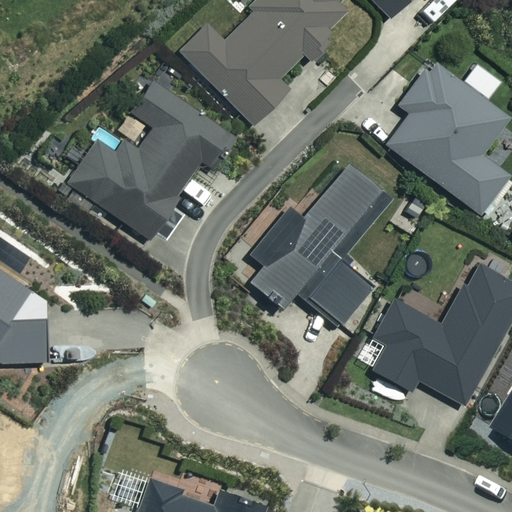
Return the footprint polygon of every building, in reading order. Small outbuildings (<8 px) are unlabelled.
[(249,133),(294,93),(287,85),(314,62),(321,69),(373,23),(352,0),(256,0),(245,10),(251,17),(223,41),(209,26),(178,54),(249,133)] [(369,0),(387,18),(406,0),(369,0)] [(511,124),(511,121),(444,71),(423,75),(398,109),(409,117),(387,148),(480,217),(509,177),(486,160),(511,124)] [(236,141),(156,83),(132,116),(154,132),(139,152),(125,142),(115,155),(98,143),(68,185),(149,242),(178,202),(174,199),(199,164),(212,173),(236,141)] [(390,204),(349,169),(304,222),(290,211),(251,257),(264,269),(251,284),(281,310),(294,294),(336,330),(371,288),(340,262),(390,204)] [(511,316),(511,286),(475,265),(437,327),(393,301),(371,337),(387,347),(373,371),(407,392),(415,380),(458,406),(511,316)] [(29,295),(0,275),(0,365),(46,364),(45,318),(29,295)] [(511,406),(495,434),(511,444),(511,406)] [(214,508),(152,482),(139,511),(265,511),(221,493),(214,508)]
